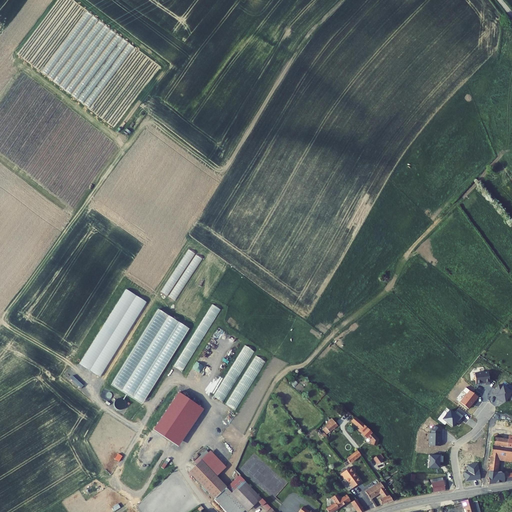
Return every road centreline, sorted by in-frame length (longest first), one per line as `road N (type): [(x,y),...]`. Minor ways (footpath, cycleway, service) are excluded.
road 1 (track): [(342,0),(300,45),(228,166),(219,170),(156,123),(142,125),(0,322)]
road 2 (track): [(499,155),(410,248),(389,288),(302,364),(280,373),(228,477)]
road 3 (track): [(178,464),(165,451),(135,494),(116,487),(113,477),(167,387),(175,379),(189,384),(216,410),(196,439)]
road 4 (track): [(0,322),(74,367),(112,415),(137,429)]
